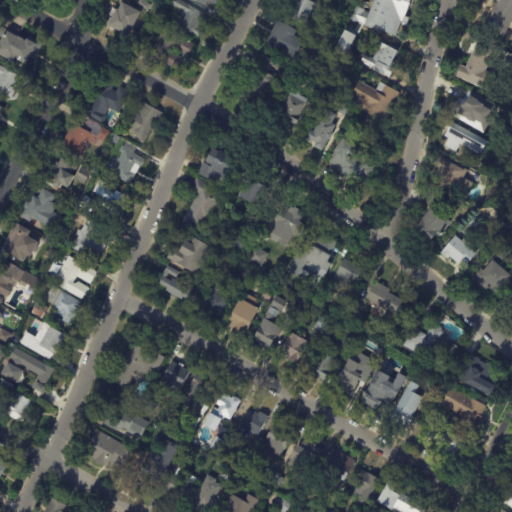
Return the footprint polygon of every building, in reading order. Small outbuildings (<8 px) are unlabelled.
[(117,0),(127,5),(122,17),(132,22),(131,23),(139,27),(134,38),(126,34),(123,41),(107,33),(115,16),(111,14),(117,0)] [(199,37),(198,38),(175,24),(182,11),(170,4),(171,0),(178,0),(205,15),(200,23),(202,23),(200,28),(203,30),(199,37)] [(315,5),(310,15),(317,19),(311,30),(283,14),(290,0),(312,0),(311,2),(315,5)] [(397,37),(382,32),(381,36),(378,35),(377,38),(373,36),(374,35),(371,34),(373,30),(363,26),(346,58),(336,52),(348,27),(350,28),(353,22),(349,19),(356,6),(365,11),(365,12),(370,14),(375,0),(412,0),(406,17),(410,19),(407,27),(401,25),(397,37)] [(511,23),(504,37),(485,26),(499,2),(495,0),(511,0),(511,23)] [(302,49),(296,60),(267,44),(279,22),(297,31),(294,36),(306,42),(302,49)] [(187,56),(173,49),(171,53),(183,59),(177,70),(150,56),(164,30),(175,35),(175,34),(194,44),(189,54),(189,53),(187,56)] [(33,52),(27,65),(15,59),(13,63),(0,55),(0,42),(6,31),(24,41),(24,42),(25,42),(27,38),(38,43),(33,52)] [(378,42),(398,52),(392,63),(395,64),(393,68),(395,69),(390,79),(361,63),(365,55),(373,59),(378,50),(365,44),(369,37),(378,42)] [(494,56),(485,77),(493,81),(487,92),(456,77),(461,66),(466,68),(476,47),(494,56)] [(254,77),(263,57),(274,61),(268,75),(275,78),(272,86),(269,85),(259,107),(237,97),(243,83),(250,86),(254,77)] [(17,88),(11,99),(0,92),(0,66),(20,78),(16,86),(18,87),(17,88)] [(309,91),(307,93),(297,87),(302,78),(312,84),(309,91)] [(391,112),(385,124),(357,109),(361,102),(351,96),(359,82),(376,91),(381,83),(401,94),(391,112)] [(121,87),(130,92),(118,115),(109,109),(105,116),(107,117),(102,125),(85,115),(90,105),(92,106),(93,104),(86,99),(93,87),(98,89),(100,85),(103,86),(105,83),(113,87),(112,90),(116,93),(119,86),(121,87)] [(307,100),(299,116),(301,117),(296,127),(274,115),(278,108),(282,110),(291,91),(295,93),(296,91),(300,94),(299,96),(307,100)] [(451,115),(460,99),(464,101),(470,91),(499,107),(484,134),(450,116),(451,115)] [(142,102),(163,114),(152,133),(150,132),(144,143),(135,139),(136,136),(134,135),(135,134),(126,129),(140,102),(142,102)] [(346,118),(337,112),(343,102),(353,108),(347,118),(346,118)] [(336,115),(332,124),(336,126),(332,133),(334,134),(330,142),(328,140),(322,152),(314,148),(315,144),(304,138),(308,129),(314,132),(325,110),(336,115)] [(311,123),(305,132),(298,128),(303,119),(311,123)] [(443,129),(447,123),(476,139),(468,154),(466,153),(463,160),(447,151),(452,140),(441,134),(443,129)] [(67,135),(72,125),(91,136),(82,152),(83,153),(78,162),(59,151),(63,144),(62,143),(67,135)] [(98,131),(101,127),(112,133),(105,145),(94,139),(98,131)] [(369,180),(369,181),(364,177),(357,187),(336,171),(337,169),(328,161),(343,140),(361,153),(359,157),(363,161),(366,156),(378,165),(373,171),(375,172),(369,180)] [(137,149),(134,154),(144,160),(129,185),(111,175),(113,172),(108,169),(115,157),(120,159),(123,154),(120,152),(126,142),(137,149)] [(197,174),(203,164),(206,165),(207,164),(205,163),(212,149),(245,168),(239,180),(234,177),(230,184),(226,182),(222,188),(197,174)] [(469,168),(468,171),(467,171),(464,176),(474,181),(465,198),(433,181),(440,166),(433,163),(437,155),(464,169),(466,166),(469,168)] [(75,172),(73,177),(74,177),(67,190),(61,187),(59,191),(52,187),(55,181),(46,175),(51,166),(53,168),(55,164),(56,165),(60,158),(77,168),(75,172)] [(75,180),(78,174),(88,179),(84,185),(75,180)] [(236,194),(247,174),(266,185),(255,205),(236,194)] [(192,203),(198,194),(189,189),(196,177),(212,186),(210,189),(220,195),(218,200),(220,202),(213,215),(210,213),(201,229),(180,217),(189,202),(192,204),(192,203)] [(102,198),(93,193),(99,181),(109,186),(102,198)] [(54,199),(52,203),(57,206),(53,213),(62,219),(54,232),(38,222),(35,226),(21,218),(25,210),(23,208),(26,203),(29,204),(33,197),(36,199),(42,189),(55,197),(54,199)] [(124,205),(120,212),(108,206),(116,192),(128,198),(124,205)] [(422,206),(433,192),(447,203),(440,211),(452,221),(438,237),(435,235),(429,242),(413,229),(428,211),(422,206)] [(286,246),(269,237),(271,232),(269,231),(273,224),(271,223),(273,220),(274,221),(284,202),(294,208),(295,206),(304,211),(299,220),(302,221),(295,233),(293,232),(286,246)] [(113,233),(99,259),(90,253),(87,258),(72,249),(78,238),(75,237),(78,231),(80,232),(87,219),(113,233)] [(499,224),(504,228),(493,243),(487,239),(489,237),(485,234),(495,220),(499,224)] [(15,258),(1,250),(15,226),(18,228),(19,226),(30,233),(27,238),(38,244),(27,265),(15,258)] [(242,231),(252,236),(244,251),(233,244),(241,230),(242,231)] [(334,248),(328,260),(332,262),(324,277),(309,269),(303,279),(293,273),(298,265),(293,262),(302,247),(308,250),(313,242),(313,243),(319,231),(338,242),(334,248)] [(185,267),(167,257),(173,245),(180,248),(185,239),(187,240),(191,234),(214,247),(209,255),(207,254),(204,259),(206,260),(203,268),(201,267),(200,269),(199,269),(197,273),(185,267)] [(470,247),(476,253),(466,265),(461,260),(458,264),(450,256),(448,259),(441,252),(456,235),(461,241),(464,238),(470,244),(468,246),(470,247)] [(251,250),(257,239),(270,246),(272,243),(276,245),(274,248),(278,250),(272,261),(251,250)] [(267,254),(254,246),(247,258),(260,266),(267,254)] [(88,262),(85,267),(97,273),(90,285),(77,278),(73,285),(75,285),(79,283),(88,288),(82,300),(58,288),(61,282),(56,279),(63,266),(62,265),(63,262),(65,263),(68,257),(75,261),(78,256),(88,262)] [(332,281),(345,258),(352,262),(353,261),(358,263),(357,265),(363,268),(352,289),(346,285),(344,288),(332,281)] [(477,282),(469,277),(478,266),(483,271),(492,260),(511,276),(496,294),(488,287),(486,290),(477,282)] [(25,273),(40,282),(33,294),(29,292),(32,288),(20,282),(19,284),(15,282),(16,280),(13,278),(8,286),(14,289),(8,299),(0,294),(0,262),(8,267),(10,264),(25,273)] [(179,273),(176,278),(168,274),(166,278),(171,281),(172,278),(188,288),(189,286),(197,291),(190,301),(183,297),(181,300),(176,297),(175,298),(171,296),(173,294),(166,290),(167,288),(156,282),(160,275),(161,276),(167,266),(179,273)] [(242,288),(233,284),(239,273),(248,278),(242,288)] [(45,275),(50,278),(48,283),(42,280),(45,275)] [(229,290),(233,293),(217,320),(209,315),(209,314),(199,309),(210,291),(209,290),(211,286),(207,284),(209,279),(229,290)] [(388,288),(391,289),(389,292),(403,300),(395,315),(365,298),(368,292),(367,291),(372,282),(377,285),(378,282),(388,288)] [(327,288),(337,294),(333,302),(318,294),(324,286),(327,288)] [(81,309),(74,321),(72,320),(69,326),(62,322),(63,319),(56,315),(57,313),(52,310),(54,307),(44,301),(52,287),(81,304),(79,307),(81,309)] [(268,302),(260,298),(264,290),(272,294),(268,302)] [(262,302),(244,335),(229,327),(232,321),(229,319),(244,292),(262,302)] [(287,303),(281,313),(279,312),(273,322),(282,327),(268,349),(252,340),(272,307),(270,306),(276,295),(287,302),(287,303)] [(48,309),(42,320),(31,314),(38,303),(48,309)] [(324,332),(314,327),(320,316),(330,322),(324,332)] [(433,323),(446,330),(442,336),(456,345),(451,355),(443,350),(438,359),(430,354),(432,351),(429,348),(425,355),(417,351),(417,352),(404,344),(406,341),(403,339),(405,334),(409,336),(414,326),(424,332),(431,321),(433,323)] [(38,345),(48,326),(66,336),(61,346),(63,348),(58,356),(38,345)] [(6,345),(0,341),(0,331),(1,330),(11,335),(6,345)] [(303,333),(305,335),(304,338),(309,341),(296,364),(286,358),(287,356),(280,352),(291,332),(296,335),(298,330),(303,333)] [(352,348),(342,342),(347,332),(357,337),(352,348)] [(335,343),(329,354),(336,358),(324,380),(308,371),(327,338),(335,343)] [(135,343),(147,350),(149,347),(155,351),(155,350),(165,357),(158,369),(150,365),(140,382),(133,378),(127,389),(116,382),(121,372),(120,371),(125,363),(120,361),(124,354),(126,356),(134,342),(135,343)] [(0,345),(8,350),(2,361),(0,359),(0,345)] [(376,362),(367,357),(373,346),(383,352),(377,362),(376,362)] [(472,354),(481,359),(480,360),(496,368),(494,372),(502,376),(492,396),(457,378),(460,372),(462,373),(463,370),(466,372),(469,367),(457,361),(463,349),(472,354)] [(48,389),(47,391),(49,392),(45,399),(34,392),(35,391),(33,390),(40,378),(23,368),(21,373),(24,375),(18,387),(2,378),(8,366),(10,367),(13,362),(11,361),(17,351),(57,374),(48,389)] [(353,354),(361,358),(358,362),(367,367),(351,396),(343,391),(343,390),(334,384),(343,368),(344,368),(352,354),(353,354)] [(172,362),(179,365),(180,364),(184,366),(183,368),(190,372),(180,391),(177,389),(172,399),(164,395),(165,393),(159,390),(161,387),(159,386),(172,362)] [(389,411),(379,405),(377,410),(362,402),(364,397),(362,397),(364,393),(363,393),(365,391),(367,392),(371,383),(370,382),(378,368),(391,376),(389,380),(394,382),(400,371),(408,376),(389,411)] [(216,384),(211,393),(202,387),(197,396),(195,395),(185,413),(184,412),(182,415),(181,415),(178,419),(173,416),(196,373),(216,384)] [(28,413),(22,423),(16,419),(16,420),(9,416),(10,416),(0,410),(0,380),(1,379),(14,387),(8,396),(12,399),(16,392),(34,403),(28,413)] [(432,396),(422,391),(428,381),(437,386),(432,396)] [(118,385),(127,390),(123,396),(115,390),(118,385)] [(421,394),(424,396),(413,416),(414,417),(409,426),(392,416),(409,385),(418,389),(416,392),(421,394)] [(485,417),(483,423),(478,421),(477,424),(445,407),(449,401),(448,400),(450,397),(451,397),(455,389),(487,406),(484,412),(487,414),(485,417)] [(228,396),(232,398),(233,396),(242,400),(236,412),(235,412),(231,420),(226,418),(224,421),(221,420),(216,431),(204,424),(211,412),(212,413),(214,408),(218,410),(220,406),(217,404),(219,400),(218,400),(219,399),(222,393),(228,396)] [(141,411),(147,400),(158,406),(152,417),(141,411)] [(141,437),(122,427),(120,432),(105,424),(106,422),(99,418),(106,405),(109,407),(111,402),(115,404),(114,406),(130,414),(128,417),(132,419),(135,414),(149,422),(141,437)] [(444,410),(441,417),(428,410),(431,403),(445,409),(444,410)] [(256,414),(258,415),(260,411),(269,416),(258,435),(246,428),(243,434),(237,431),(248,410),(256,414)] [(427,444),(426,444),(431,434),(430,433),(436,422),(442,425),(443,423),(449,426),(448,428),(468,439),(457,459),(446,452),(444,455),(438,452),(440,448),(434,445),(433,447),(427,444)] [(284,427),(287,428),(287,427),(294,430),(289,440),(290,441),(286,450),(284,449),(281,456),(272,452),(274,448),(264,443),(273,425),(281,428),(282,426),(284,427)] [(117,454),(115,453),(110,461),(95,453),(96,451),(90,448),(91,446),(85,443),(91,431),(98,435),(98,433),(112,441),(113,439),(118,442),(116,444),(121,446),(117,454)] [(226,441),(221,452),(211,447),(216,436),(226,441)] [(318,445),(316,450),(327,455),(320,470),(304,462),(300,469),(289,463),(299,444),(301,445),(304,439),(314,444),(315,441),(319,443),(318,445)] [(164,450),(170,440),(180,446),(175,456),(172,454),(169,459),(163,456),(166,451),(164,450)] [(129,461),(122,458),(128,447),(137,451),(131,462),(129,461)] [(178,458),(183,449),(189,451),(184,461),(178,458)] [(335,449),(356,461),(349,473),(348,473),(341,487),(319,476),(334,449),(335,449)] [(149,478),(140,473),(146,463),(145,462),(148,458),(152,451),(160,456),(159,458),(165,462),(163,466),(167,468),(156,487),(149,483),(151,479),(149,478)] [(250,457),(246,466),(237,462),(242,452),(250,457)] [(169,497),(163,494),(174,474),(175,475),(178,468),(197,478),(182,505),(169,497)] [(271,469),(280,473),(274,485),(264,480),(270,469),(271,469)] [(372,474),(381,479),(365,507),(357,502),(360,497),(349,491),(357,477),(358,478),(362,470),(368,473),(369,472),(372,474)] [(212,505),(208,511),(198,511),(188,506),(196,492),(198,493),(208,475),(216,479),(214,484),(222,488),(212,505)] [(276,484),(280,476),(284,478),(280,486),(276,484)] [(397,483),(398,484),(395,489),(423,505),(422,506),(428,510),(426,511),(392,511),(391,511),(392,509),(378,502),(390,480),(397,483)] [(511,508),(502,503),(511,485),(511,508)] [(270,496),(272,491),(281,495),(279,500),(270,496)] [(229,511),(231,509),(226,506),(232,494),(245,501),(249,494),(259,499),(252,511),(229,511)] [(259,501),(263,494),(268,496),(264,504),(259,501)] [(45,511),(52,498),(67,506),(65,508),(71,511),(45,511)] [(282,511),(277,509),(282,499),(296,507),(293,511),(282,511)]
